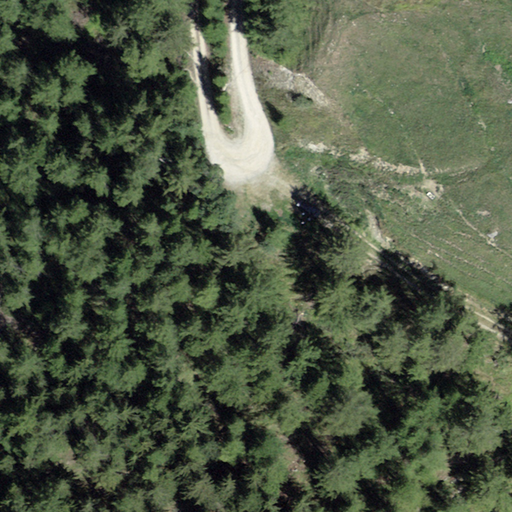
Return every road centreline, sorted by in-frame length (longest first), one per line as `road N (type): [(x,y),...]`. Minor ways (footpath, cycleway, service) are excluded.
road 1 (track): [(511,343),(355,243),(241,150)]
road 2 (unclassified): [(189,0),(211,132),(231,152),(251,133),(234,0)]
